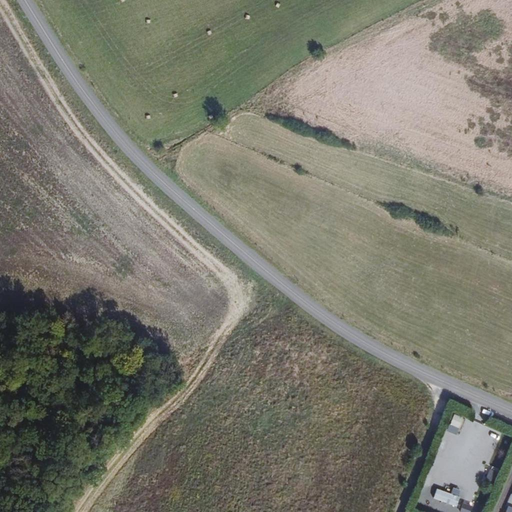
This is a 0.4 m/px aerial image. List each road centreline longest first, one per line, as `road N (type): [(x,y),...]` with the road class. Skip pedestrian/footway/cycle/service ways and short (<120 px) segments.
road 1 (tertiary): [(511,412),(365,344),(239,247),(123,143),(24,0)]
road 2 (unknown): [(450,384),(400,511)]
